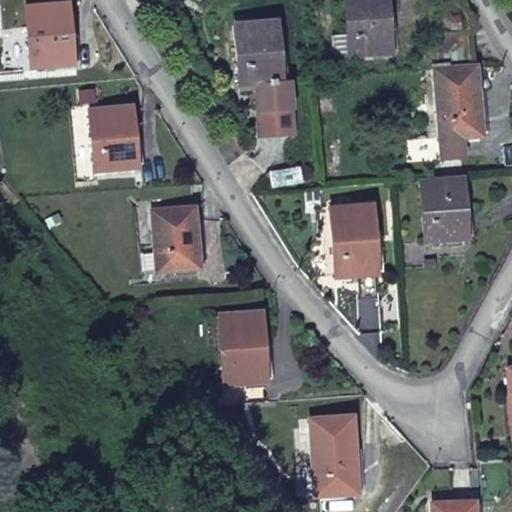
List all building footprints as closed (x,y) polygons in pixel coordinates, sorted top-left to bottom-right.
[(386,0),(344,0),(349,56),(391,53),(386,0)] [(67,4),(25,7),(30,68),(73,63),(67,4)] [(277,21),(234,25),(239,85),(256,84),(258,110),(289,107),(288,89),(282,89),(277,21)] [(438,70),(476,67),(473,33),(436,36),(438,70)] [(438,70),(435,70),(440,140),(407,142),(409,162),(464,158),(462,138),(481,136),(476,67),(438,70)] [(132,107),(90,110),(95,170),(136,166),(132,107)] [(289,107),(258,110),(261,137),(291,134),(289,107)] [(467,238),(462,178),(420,181),(425,242),(467,238)] [(372,205),(329,208),(335,278),(377,274),(372,205)] [(193,206),(152,210),(158,271),(199,267),(193,206)] [(261,312),(220,314),(225,385),(266,381),(261,312)] [(237,404),(265,402),(263,387),(236,389),(237,404)] [(351,416),(309,419),(315,495),(357,493),(351,416)] [(474,511),(474,502),(432,504),(431,511),(474,511)]
